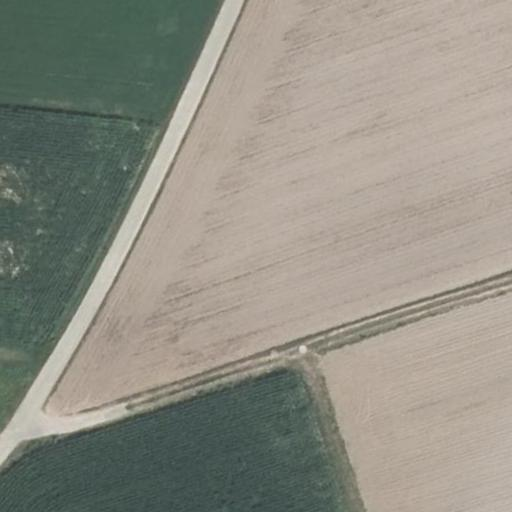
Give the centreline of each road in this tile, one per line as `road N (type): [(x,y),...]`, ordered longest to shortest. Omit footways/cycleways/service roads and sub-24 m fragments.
road 1 (track): [(19,431),(79,426),(511,286)]
road 2 (track): [(240,0),(112,268),(19,431)]
